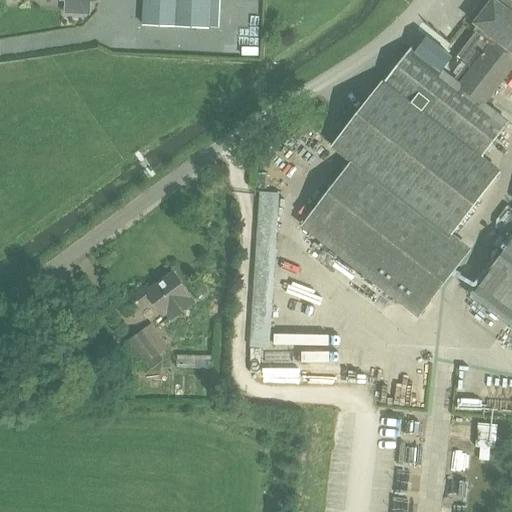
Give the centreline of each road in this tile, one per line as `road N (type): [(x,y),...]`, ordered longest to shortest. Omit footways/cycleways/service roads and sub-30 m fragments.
road 1 (unknown): [(225,143),(247,221),(240,367),(263,390),(328,392),(355,409),(366,434),(361,511)]
road 2 (unknown): [(432,511),(443,368),(471,358),(511,371)]
